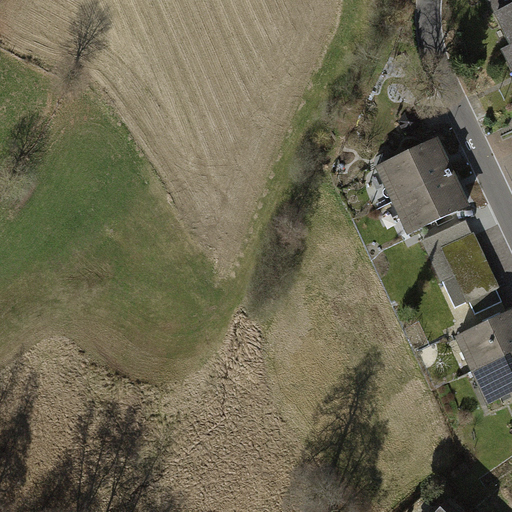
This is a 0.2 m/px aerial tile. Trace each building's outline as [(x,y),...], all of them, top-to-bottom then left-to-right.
[(511,0),(487,0),(511,49),(502,54),(511,74),(511,0)] [(434,143),(376,171),(392,205),(450,177),(434,143)] [(450,177),(392,205),(408,238),(466,210),(450,177)] [(471,238),(440,253),(461,305),(495,291),(471,238)] [(511,316),(510,313),(452,341),(468,374),(511,353),(511,316)] [(511,353),(468,374),(484,407),(511,394),(511,353)]
